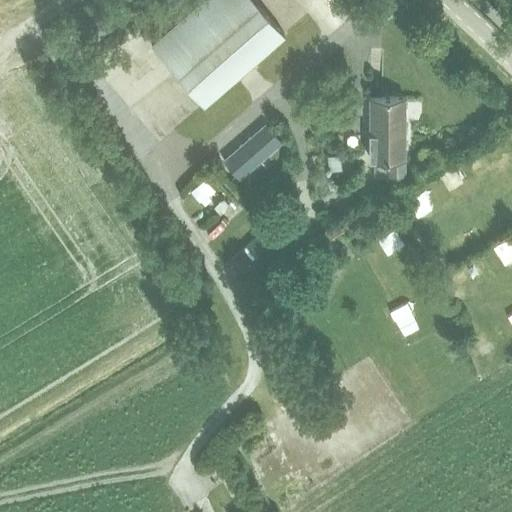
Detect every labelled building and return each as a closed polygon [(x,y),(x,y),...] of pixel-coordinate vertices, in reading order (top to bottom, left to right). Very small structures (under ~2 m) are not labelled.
[(136,9),(129,0),(107,0),(74,24),(90,44),(136,9)] [(204,105),(284,35),(254,0),(202,0),(152,44),(204,105)] [(403,174),(403,96),(369,95),(369,155),(373,155),(373,174),(403,174)] [(239,178),(281,140),(265,122),(222,159),(239,178)] [(452,165),(438,173),(446,184),(459,176),(452,165)] [(382,192),(338,220),(316,234),(323,245),(389,203),(382,192)] [(223,197),(213,205),(218,212),(228,204),(223,197)] [(275,215),(243,245),(236,252),(256,273),(295,235),(275,215)] [(291,378),(271,391),(282,407),(302,393),(291,378)]
